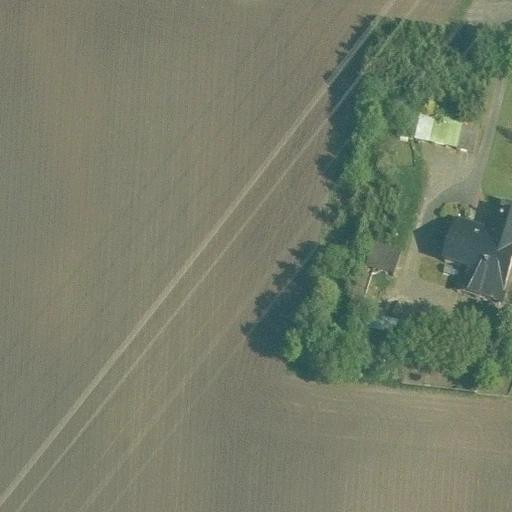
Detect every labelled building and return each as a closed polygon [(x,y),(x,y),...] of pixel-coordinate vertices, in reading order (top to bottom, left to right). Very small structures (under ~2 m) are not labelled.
[(478,127),(422,115),(416,143),(472,155),(478,127)] [(511,283),(511,220),(491,214),(485,233),(458,225),(445,267),(470,275),(463,300),(503,312),(511,283)] [(403,256),(376,247),(368,271),(395,279),(403,256)] [(440,342),(445,321),(418,316),(413,337),(440,342)] [(396,339),(399,326),(376,319),(372,332),(396,339)]
